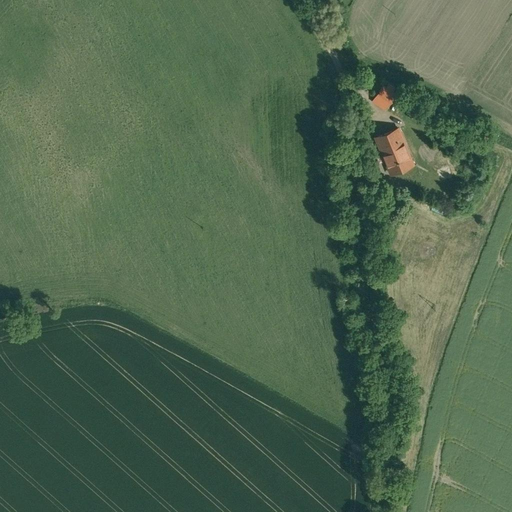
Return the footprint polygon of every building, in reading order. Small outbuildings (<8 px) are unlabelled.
[(383,86),(374,100),(386,109),(396,94),(392,91),(394,89),(390,86),(387,89),(383,86)] [(438,112),(418,100),(410,114),(430,125),(438,112)] [(401,138),(398,129),(378,137),(389,164),(409,155),(402,138),(401,138)] [(382,189),(374,190),(378,212),(386,210),(385,205),(383,194),(382,189)] [(392,192),(383,194),(385,205),(395,202),(394,201),(392,192)]
